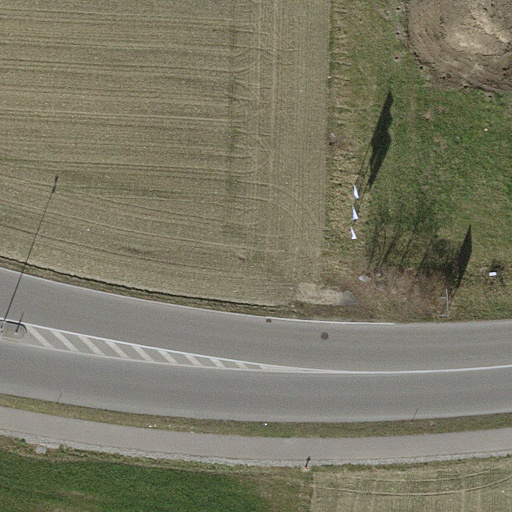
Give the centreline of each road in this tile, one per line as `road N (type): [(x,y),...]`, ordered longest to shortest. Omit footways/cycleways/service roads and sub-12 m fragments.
road 1 (primary): [(376,375),(267,345),(0,297)]
road 2 (primary): [(0,367),(103,386),(260,394),(376,375)]
road 3 (primary): [(376,375),(511,365)]
